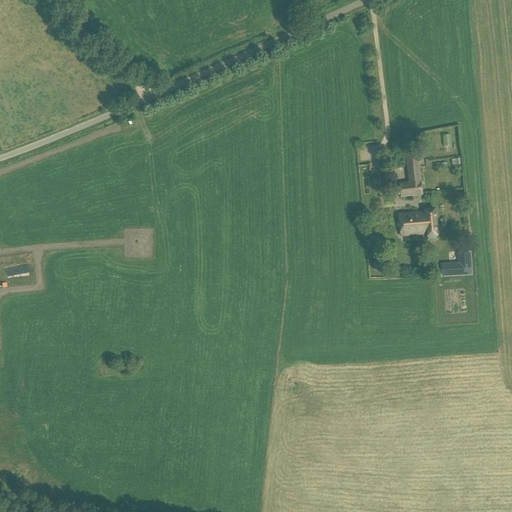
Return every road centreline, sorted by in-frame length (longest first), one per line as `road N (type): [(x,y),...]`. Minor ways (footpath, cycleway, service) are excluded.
road 1 (unclassified): [(0,158),(363,0)]
road 2 (track): [(152,95),(54,0)]
